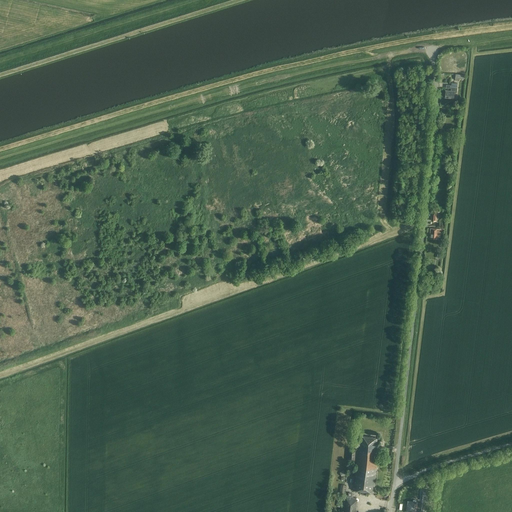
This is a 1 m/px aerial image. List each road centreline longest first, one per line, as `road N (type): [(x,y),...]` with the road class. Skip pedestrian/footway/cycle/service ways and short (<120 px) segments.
road 1 (unclassified): [(394,484),(436,126),(432,50)]
road 2 (unclassified): [(394,484),(511,444)]
